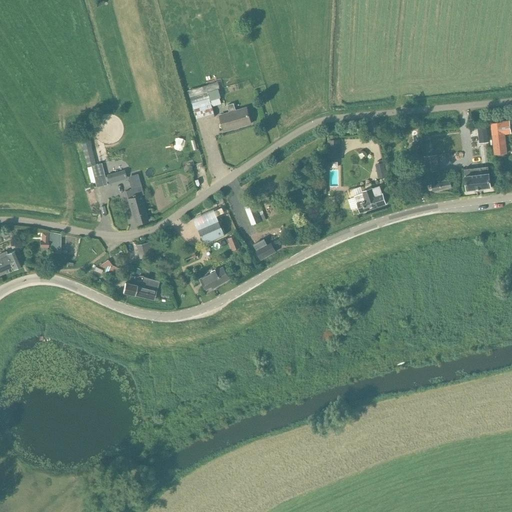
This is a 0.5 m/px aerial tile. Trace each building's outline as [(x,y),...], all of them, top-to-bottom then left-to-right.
[(189,91),(198,122),(215,117),(211,104),(210,101),(221,98),(218,89),(220,89),(218,82),(189,91)] [(220,116),(225,131),(251,124),(246,108),(236,111),(234,103),(227,105),(229,113),(220,116)] [(487,127),(478,127),(479,142),(488,142),(487,127)] [(493,136),(495,154),(496,154),(499,156),(503,155),(506,153),(507,153),(505,134),(493,136)] [(340,140),(328,140),(328,161),(341,160),(340,140)] [(91,147),(83,149),(88,167),(91,166),(96,188),(105,186),(100,164),(95,165),(91,147)] [(423,150),(424,171),(438,171),(438,154),(427,154),(427,150),(423,150)] [(378,178),(387,176),(384,163),(375,165),(378,178)] [(467,184),(468,192),(490,189),(489,177),(488,167),(465,170),(467,184)] [(127,179),(124,169),(106,175),(109,184),(127,179)] [(138,174),(131,177),(135,189),(142,187),(138,174)] [(458,187),(456,180),(434,185),(434,182),(427,183),(429,191),(432,190),(433,192),(452,188),(458,187)] [(135,189),(125,192),(128,199),(135,225),(148,221),(140,196),(144,195),(142,187),(135,189)] [(355,197),(360,213),(386,205),(382,194),(380,188),(364,193),(355,197)] [(244,207),(252,225),(266,219),(258,201),(244,207)] [(205,244),(225,235),(218,218),(197,227),(205,244)] [(229,239),(233,250),(240,247),(235,236),(229,239)] [(255,245),(262,259),(275,252),(273,248),(282,243),(280,239),(267,246),(264,240),(255,245)] [(154,255),(151,242),(136,246),(139,259),(154,255)] [(86,252),(60,249),(58,261),(84,265),(86,252)] [(0,275),(22,266),(16,251),(0,258),(0,275)] [(108,259),(99,265),(107,275),(116,268),(108,259)] [(200,280),(206,290),(213,285),(215,288),(230,279),(223,267),(209,275),(209,274),(200,280)] [(125,283),(123,293),(135,296),(154,300),(157,290),(159,281),(152,279),(142,277),(140,286),(125,283)]
